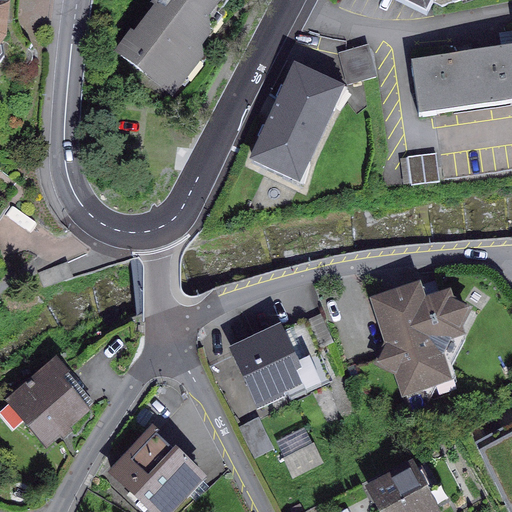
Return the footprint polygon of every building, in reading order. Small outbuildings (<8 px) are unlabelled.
[(146,0),(121,37),(172,71),(204,23),(197,18),(209,0),(146,0)] [(403,0),(425,10),(430,0),(439,0),(451,6),(465,0),(403,0)] [(511,47),(413,61),(421,115),(511,102),(511,47)] [(341,59),(348,90),(380,83),(372,51),(341,59)] [(255,158),(298,177),(339,86),(296,67),(255,158)] [(407,193),(441,191),(439,162),(405,165),(407,193)] [(423,293),(373,308),(381,334),(402,404),(454,389),(443,351),(462,345),(460,338),(470,316),(461,312),(452,308),(450,303),(427,309),(423,293)] [(280,315),(234,336),(259,391),(305,370),(280,315)] [(12,389),(48,429),(88,393),(52,353),(12,389)] [(204,463),(151,416),(111,461),(163,508),(204,463)] [(292,482),(323,471),(310,434),(278,445),(292,482)] [(511,441),(494,450),(511,487),(511,441)] [(367,479),(386,511),(405,511),(433,496),(410,454),(367,479)]
